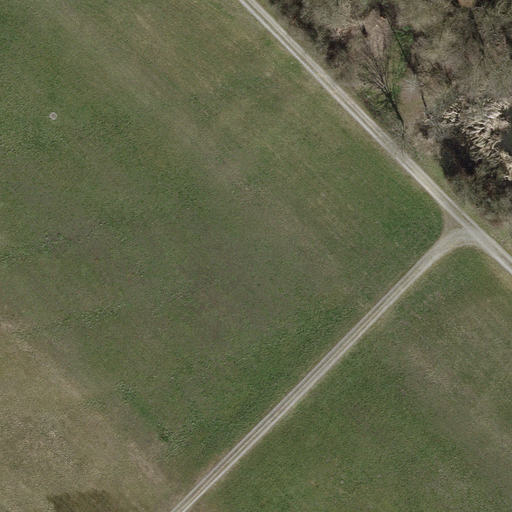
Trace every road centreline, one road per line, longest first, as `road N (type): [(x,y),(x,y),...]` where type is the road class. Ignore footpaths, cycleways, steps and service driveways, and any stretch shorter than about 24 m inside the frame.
road 1 (track): [(179,511),(466,223)]
road 2 (track): [(247,0),(511,269)]
